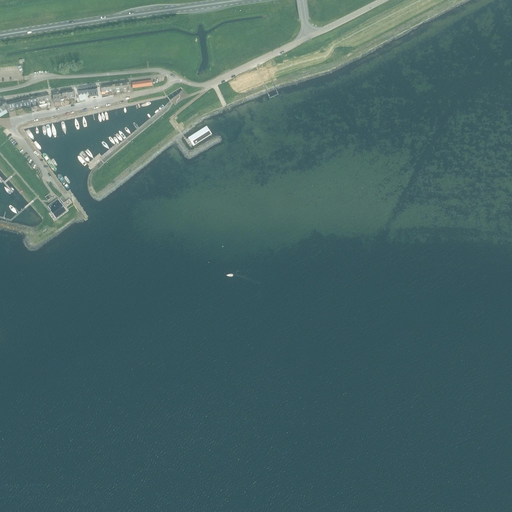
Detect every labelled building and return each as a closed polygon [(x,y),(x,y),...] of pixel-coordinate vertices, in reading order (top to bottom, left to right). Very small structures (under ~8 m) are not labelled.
[(132,83),(133,88),(152,86),(151,80),(132,83)] [(130,83),(122,84),(123,91),(131,90),(130,83)] [(112,85),(112,91),(113,93),(123,91),(122,84),(112,85)] [(88,88),(78,90),(79,100),(90,98),(98,96),(97,86),(88,87),(88,88)] [(59,93),(60,99),(61,99),(61,101),(67,100),(67,98),(69,97),(69,94),(66,94),(66,92),(59,93)] [(48,94),(37,97),(39,105),(47,103),(46,102),(49,101),(49,100),(48,94)] [(37,97),(29,98),(30,105),(32,111),(40,109),(39,105),(37,97)] [(29,98),(14,102),(15,107),(16,107),(24,105),(25,107),(30,105),(29,98)] [(15,107),(14,102),(6,104),(5,102),(3,104),(1,101),(0,102),(0,115),(10,110),(10,111),(16,110),(16,107),(15,107)] [(206,127),(189,138),(194,145),(211,134),(206,127)] [(52,204),(48,206),(50,210),(60,202),(58,199),(52,204)] [(60,202),(50,210),(54,216),(62,210),(63,212),(66,210),(64,208),(65,208),(60,202)]
